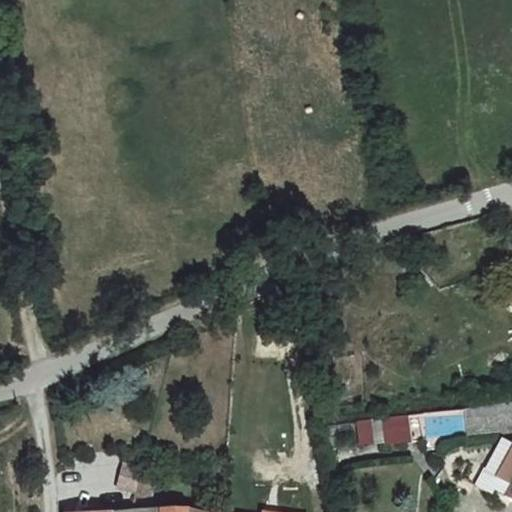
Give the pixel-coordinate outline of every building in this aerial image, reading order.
[(511,418),(475,423),(477,450),(492,448),(511,445),(511,418)] [(397,448),(432,444),(430,424),(396,428),(397,448)] [(511,510),(511,460),(492,448),(473,480),(500,495),(496,502),(511,510)] [(128,511),(132,502),(136,486),(125,484),(115,511),(128,511)] [(136,486),(132,502),(144,503),(145,487),(136,486)]
